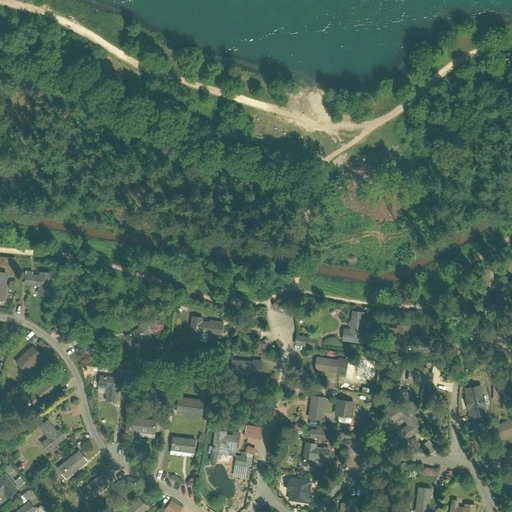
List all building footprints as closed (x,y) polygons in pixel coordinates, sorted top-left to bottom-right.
[(497,290),(496,271),(483,272),(485,291),(497,290)] [(10,274),(0,273),(0,301),(8,301),(10,274)] [(34,296),(50,297),(51,273),(35,273),(34,296)] [(360,341),(363,313),(348,312),(345,339),(360,341)] [(226,324),(197,320),(195,335),(224,339),(226,324)] [(406,350),(409,326),(398,325),(397,328),(389,327),(387,339),(395,340),(394,348),(406,350)] [(148,329),(126,338),(131,350),(140,347),(144,357),(154,353),(150,341),(153,340),(148,329)] [(316,339),(297,335),(294,349),(313,353),(316,339)] [(15,365),(26,377),(41,362),(30,350),(15,365)] [(270,359),(241,356),(239,371),(268,374),(270,359)] [(348,361),(317,357),(316,371),(337,373),(336,376),(347,377),(348,361)] [(371,383),(374,360),(359,359),(356,381),(371,383)] [(419,371),(410,369),(408,383),(432,386),(434,373),(428,372),(428,369),(420,367),(419,371)] [(124,379),(100,376),(98,390),(108,391),(107,402),(118,403),(119,391),(123,391),(124,379)] [(507,401),(508,381),(494,380),(493,400),(507,401)] [(481,385),(463,389),(469,417),(488,413),(481,385)] [(35,401),(47,413),(62,398),(50,386),(35,401)] [(253,420),(258,391),(243,388),(238,417),(253,420)] [(321,424),(325,398),(300,396),(297,422),(321,424)] [(203,418),(205,401),(180,397),(177,414),(203,418)] [(356,402),(337,400),(335,418),(354,421),(356,402)] [(401,410),(381,427),(396,445),(416,427),(401,410)] [(158,423),(133,420),(131,435),(156,438),(158,423)] [(511,420),(496,427),(501,441),(511,436),(511,420)] [(49,455),(68,440),(59,429),(51,435),(42,423),(35,428),(45,440),(40,444),(49,455)] [(248,424),(247,436),(262,437),(263,425),(248,424)] [(211,451),(236,455),(240,434),(214,430),(211,451)] [(173,437),(172,454),(196,456),(197,439),(173,437)] [(304,442),(302,465),(313,469),(315,461),(330,463),(331,447),(304,442)] [(236,476),(248,476),(249,465),(253,466),(254,454),(259,454),(259,446),(249,445),(248,451),(243,451),(243,456),(238,455),(236,476)] [(89,462),(80,450),(57,468),(66,479),(89,462)] [(8,473),(0,479),(0,502),(19,487),(8,473)] [(108,485),(99,474),(76,492),(85,503),(108,485)] [(312,481),(287,478),(286,491),(289,492),(288,501),(310,503),(312,481)] [(394,479),(382,478),(379,499),(392,500),(394,479)] [(427,511),(431,487),(417,486),(414,511),(427,511)] [(142,511),(150,507),(141,495),(118,511),(142,511)] [(166,511),(182,511),(185,505),(172,499),(166,511)] [(37,511),(38,511),(30,502),(17,511),(37,511)] [(470,511),(471,505),(446,502),(444,511),(470,511)]
